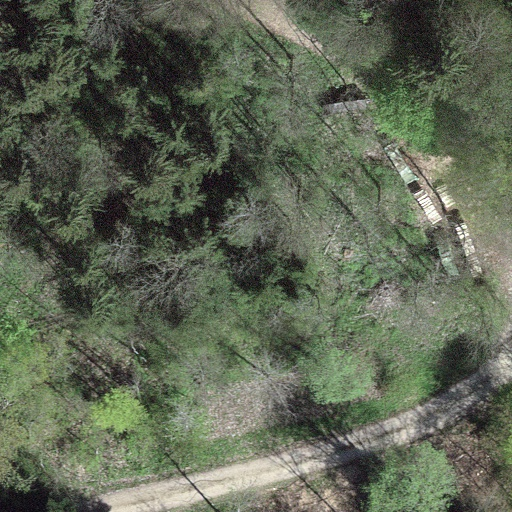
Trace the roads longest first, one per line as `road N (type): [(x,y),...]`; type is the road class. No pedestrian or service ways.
road 1 (track): [(184,511),(268,491),(451,419),(511,381)]
road 2 (track): [(235,0),(416,88),(511,112)]
